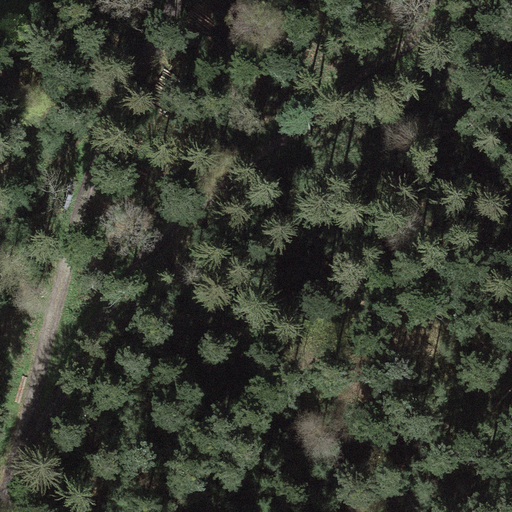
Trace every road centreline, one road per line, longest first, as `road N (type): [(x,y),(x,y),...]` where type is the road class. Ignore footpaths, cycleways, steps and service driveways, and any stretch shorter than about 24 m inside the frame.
road 1 (track): [(471,0),(171,221),(92,319),(5,511)]
road 2 (track): [(13,480),(59,340),(94,187),(124,102),(178,0)]
